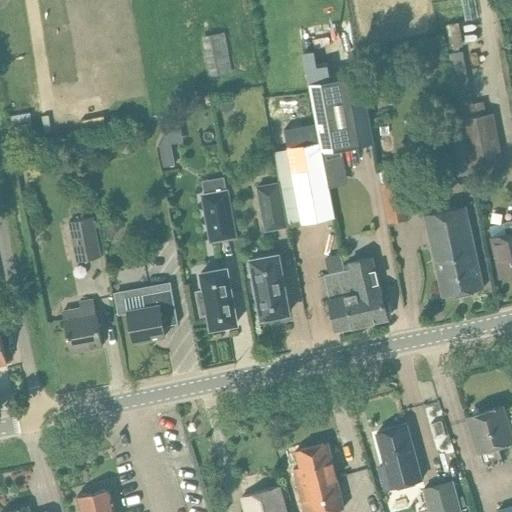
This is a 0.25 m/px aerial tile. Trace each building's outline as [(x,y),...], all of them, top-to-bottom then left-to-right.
[(225,32),(202,36),(209,76),(232,72),(225,32)] [(422,50),(416,68),(433,74),(439,55),(422,50)] [(465,55),(450,58),(472,177),(506,171),(495,113),(487,114),(484,102),(474,103),(465,55)] [(309,85),(317,126),(322,152),(374,141),(360,75),(309,85)] [(271,136),(281,184),(289,224),(302,222),(303,224),(334,217),(331,193),(322,152),(317,126),(271,136)] [(171,143),(160,146),(164,167),(175,165),(171,143)] [(402,180),(382,183),(389,222),(409,218),(402,180)] [(278,183),(257,187),(266,230),(287,226),(278,183)] [(227,193),(205,197),(214,241),(235,236),(227,193)] [(484,288),(479,268),(465,206),(424,215),(442,297),(484,288)] [(115,214),(101,228),(111,238),(125,223),(115,214)] [(93,217),(71,221),(79,261),(101,256),(93,217)] [(511,274),(511,220),(504,222),(507,235),(492,239),(501,277),(511,274)] [(278,254),(250,259),(254,281),(252,281),(254,297),(257,297),(261,318),(268,317),(269,320),(282,318),(281,315),(289,313),(278,254)] [(351,269),(346,271),(346,272),(351,274),(358,301),(357,301),(359,307),(363,325),(387,319),(383,300),(375,270),(373,258),(350,263),(351,269)] [(236,323),(226,268),(225,264),(199,269),(203,290),(198,290),(202,312),(208,311),(211,328),(217,327),(217,331),(231,328),(231,324),(236,323)] [(330,274),(324,275),(328,293),(333,312),(337,331),(363,325),(359,307),(357,301),(358,301),(351,274),(346,272),(346,271),(346,270),(330,274)] [(178,324),(174,304),(171,289),(142,295),(145,307),(128,311),(133,342),(165,336),(163,326),(178,324)] [(82,316),(64,319),(70,352),(102,346),(93,299),(79,302),(80,307),(82,316)] [(511,440),(511,439),(507,425),(501,406),(468,416),(479,451),(481,451),(486,468),(503,462),(498,445),(511,440)] [(420,476),(412,444),(406,425),(377,433),(385,465),(379,466),(385,486),(420,476)] [(300,467),(293,469),(304,511),(327,511),(344,508),(332,461),(327,442),(296,450),(300,467)] [(462,511),(454,482),(427,490),(433,511),(462,511)] [(285,511),(279,486),(242,497),(245,511),(285,511)] [(115,511),(110,488),(77,496),(81,511),(115,511)]
